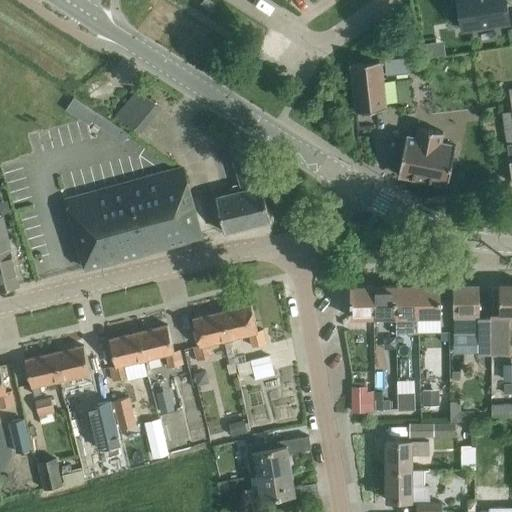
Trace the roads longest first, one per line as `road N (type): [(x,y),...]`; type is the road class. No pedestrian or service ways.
road 1 (secondary): [(357,190),(71,4)]
road 2 (tertiary): [(0,308),(246,249),(297,250)]
road 3 (residential): [(340,511),(297,250)]
road 4 (secondary): [(511,241),(440,226),(357,190)]
